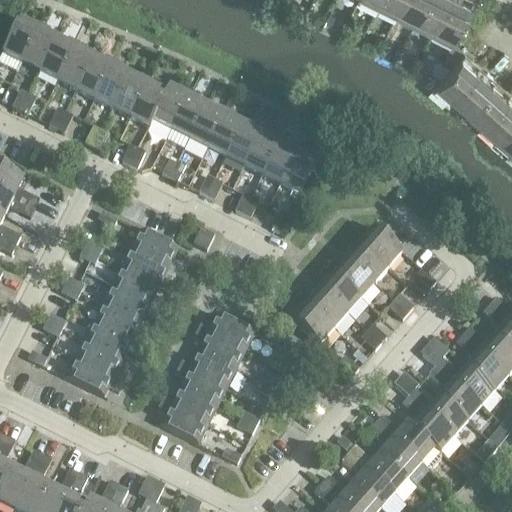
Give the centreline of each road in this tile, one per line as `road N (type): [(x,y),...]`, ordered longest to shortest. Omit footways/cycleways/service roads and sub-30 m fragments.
road 1 (residential): [(0,396),(255,506),(461,286),(461,267),(394,212)]
road 2 (residential): [(0,364),(96,169)]
road 3 (residential): [(281,254),(96,169)]
